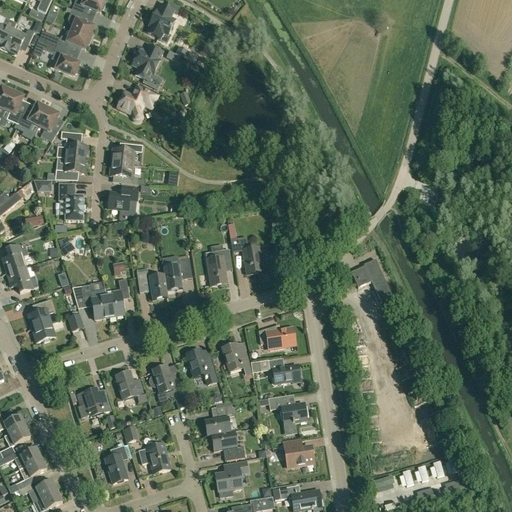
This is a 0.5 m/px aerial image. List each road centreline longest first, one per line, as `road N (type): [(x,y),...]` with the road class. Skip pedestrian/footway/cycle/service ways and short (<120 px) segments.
road 1 (unclassified): [(21,375),(310,286)]
road 2 (residential): [(345,511),(310,286)]
road 3 (track): [(449,0),(402,176)]
road 4 (residential): [(86,511),(21,375)]
road 5 (unclassified): [(310,286),(374,223),(402,176)]
